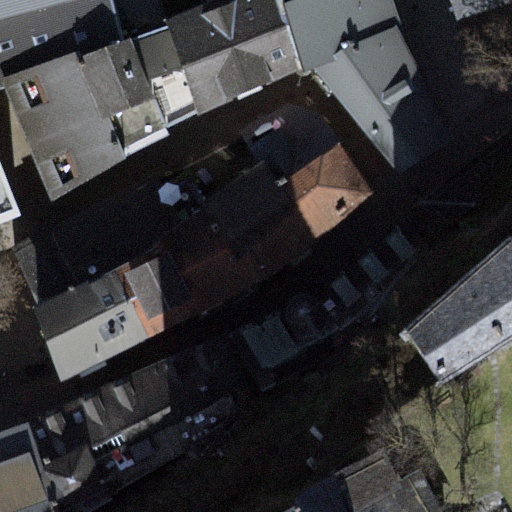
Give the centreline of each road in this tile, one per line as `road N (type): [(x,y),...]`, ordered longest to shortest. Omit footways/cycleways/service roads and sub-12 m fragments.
road 1 (residential): [(400,200),(346,129),(297,90),(0,244)]
road 2 (residential): [(400,200),(327,263),(207,330),(41,408),(0,414)]
road 3 (residential): [(413,0),(426,38),(485,130)]
